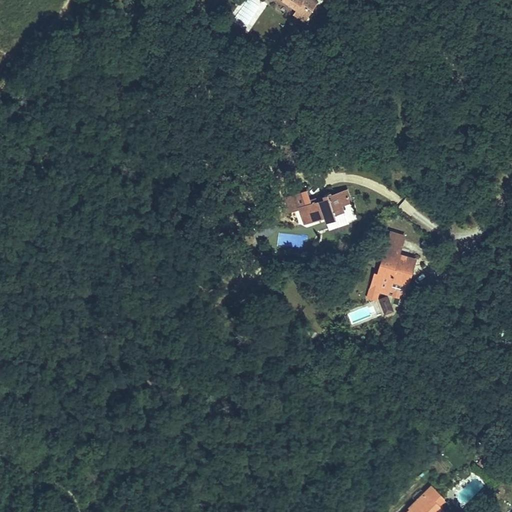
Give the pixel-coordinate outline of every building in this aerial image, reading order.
[(281,0),(293,8),(291,11),(301,18),(314,0),(313,0),(281,0)] [(305,212),(309,226),(327,220),(328,224),(337,221),(335,216),(347,213),(344,203),(353,200),(350,190),(331,196),(332,203),(324,206),(322,201),(311,205),(308,196),(292,200),(297,215),(305,212)] [(387,231),(372,287),(402,295),(406,279),(408,271),(412,257),(398,253),(403,235),(387,231)] [(387,295),(378,299),(383,313),(393,310),(387,295)] [(429,482),(423,488),(437,502),(443,497),(429,482)] [(400,511),(439,511),(443,509),(437,502),(423,488),(406,503),(408,505),(400,511)]
